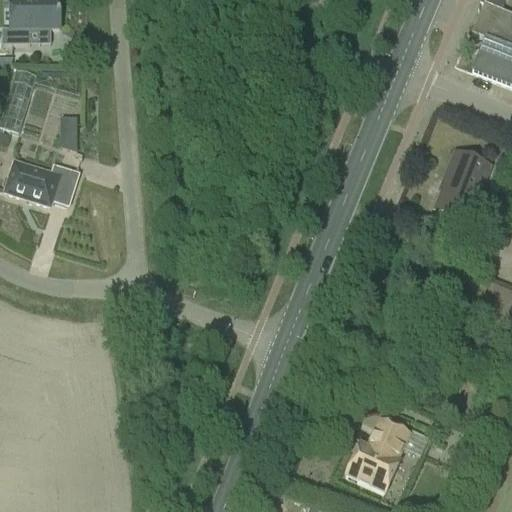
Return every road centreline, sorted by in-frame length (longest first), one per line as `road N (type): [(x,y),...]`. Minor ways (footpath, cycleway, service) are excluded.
road 1 (primary): [(283,349),(396,72)]
road 2 (unclassified): [(135,292),(112,0)]
road 3 (primary): [(219,511),(283,349)]
road 4 (unclassified): [(283,349),(135,292)]
road 5 (unclassified): [(135,292),(35,284),(0,267)]
road 6 (unclassified): [(511,117),(396,72)]
